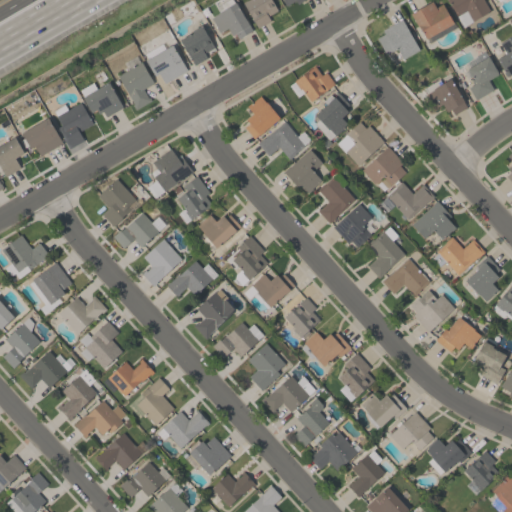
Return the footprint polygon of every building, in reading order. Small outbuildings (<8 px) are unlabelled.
[(218,32),(210,17),(217,13),(217,12),(218,11),(214,6),(224,0),(231,0),(233,2),(235,1),(252,30),(237,38),(234,33),(231,35),(226,27),(218,32)] [(270,0),(276,10),(266,16),(269,20),(257,28),(241,2),(244,0),(270,0)] [(305,0),(283,0),(288,9),(305,0)] [(482,0),(489,10),(462,26),(446,0),(482,0)] [(435,8),(441,4),(454,28),(428,42),(418,25),(417,26),(409,13),(431,1),(435,8)] [(419,49),(402,59),(395,48),(385,54),(376,38),(383,34),(381,29),(400,18),(419,49)] [(193,64),(178,39),(191,31),(191,30),(200,25),(213,47),(203,52),(206,57),(193,64)] [(511,70),(505,75),(495,58),(505,53),(499,42),(511,34),(511,70)] [(158,73),(154,75),(145,59),(171,44),(186,70),(163,83),(158,73)] [(498,73),(486,80),(492,89),(475,99),(467,87),(474,83),(466,69),(487,56),(498,73)] [(116,74),(140,61),(152,83),(144,87),(147,91),(148,91),(150,95),(148,96),(151,100),(134,110),(131,104),(132,103),(116,74)] [(292,80),(313,65),(320,75),(325,71),(334,83),(310,101),(300,88),(298,89),(292,80)] [(441,103),(433,108),(425,94),(433,89),(432,88),(449,78),(466,107),(453,115),(450,109),(446,112),(441,103)] [(105,116),(102,111),(98,113),(95,109),(90,112),(81,97),(82,96),(78,90),(92,82),(95,89),(107,82),(121,107),(105,116)] [(345,123),(328,139),(313,123),(316,121),(312,117),(315,115),(313,114),(337,92),(348,104),(344,108),(347,111),(340,117),(345,123)] [(252,113),(246,106),(259,95),(264,101),(265,101),(279,118),(258,134),(257,134),(253,137),(243,126),(248,122),(245,119),(252,113)] [(57,127),(61,125),(52,109),(63,103),(66,109),(79,101),(91,123),(78,131),(83,140),(68,148),(62,137),(63,137),(57,127)] [(20,132),(47,117),(61,142),(39,155),(35,148),(40,145),(39,142),(29,148),(20,132)] [(303,145),(293,153),(294,154),(288,159),(277,146),(266,155),(256,143),(262,138),(283,121),(303,145)] [(335,143),(345,134),(344,133),(358,121),(364,128),(367,125),(382,141),(356,165),(344,152),(343,152),(335,143)] [(14,157),(20,167),(4,176),(0,168),(0,143),(13,136),(22,152),(14,157)] [(373,183),(360,170),(386,146),(402,162),(398,165),(404,172),(390,185),(389,184),(382,191),(374,182),(373,183)] [(191,171),(163,191),(152,176),(158,171),(150,161),(169,148),(178,160),(181,157),(191,171)] [(282,171),(286,168),(287,169),(308,149),(320,162),(311,170),(320,180),(311,188),(311,189),(307,193),(298,183),(295,185),(282,171)] [(511,184),(511,152),(504,160),(511,166),(503,175),(511,184)] [(328,222),(318,211),(329,201),(317,189),(332,176),(337,172),(346,182),(341,186),(353,199),(328,222)] [(204,195),(211,205),(190,220),(184,211),(185,210),(176,198),(186,190),(182,185),(196,175),(208,192),(204,195)] [(96,195),(115,178),(134,199),(126,206),(129,209),(122,215),(123,217),(112,227),(100,213),(107,207),(96,195)] [(407,219),(385,195),(400,181),(411,193),(421,183),(433,196),(428,201),(427,200),(407,219)] [(440,238),(432,229),(423,237),(411,224),(432,204),(431,203),(435,200),(450,216),(447,219),(455,227),(450,231),(449,230),(440,238)] [(331,227),(357,203),(370,217),(361,224),(370,234),(356,247),(350,241),(346,244),(331,227)] [(132,238),(122,248),(111,236),(120,228),(121,229),(141,212),(149,222),(156,216),(164,225),(139,246),(132,238)] [(208,213),(215,221),(221,215),(223,218),(228,214),(239,226),(215,247),(211,243),(207,247),(200,240),(205,236),(196,225),(204,218),(203,217),(208,213)] [(378,277),(367,265),(377,256),(366,243),(371,239),(372,239),(382,230),(382,231),(388,226),(396,235),(390,240),(402,253),(382,271),(383,272),(378,277)] [(38,242),(47,255),(31,266),(32,267),(17,278),(13,273),(9,276),(3,267),(10,262),(0,249),(20,234),(30,248),(38,242)] [(142,256),(162,238),(162,239),(168,234),(176,242),(170,248),(180,259),(155,281),(156,282),(152,286),(140,273),(144,270),(145,271),(150,266),(142,256)] [(262,251),(259,254),(266,262),(241,285),(234,277),(235,273),(240,269),(231,259),(240,251),(236,247),(248,235),(262,251)] [(461,247),(471,238),(483,251),(477,257),(476,256),(456,274),(444,260),(438,266),(430,258),(436,252),(435,251),(444,242),(444,241),(450,235),(461,247)] [(497,276),(490,283),(497,290),(485,301),(478,293),(477,294),(463,280),(477,267),(475,265),(486,255),(499,269),(494,273),(497,276)] [(428,281),(418,289),(419,290),(413,296),(402,284),(392,293),(380,281),(406,257),(428,281)] [(165,285),(193,259),(201,267),(206,263),(216,274),(193,294),(186,286),(175,295),(165,285)] [(31,279),(54,261),(70,282),(60,289),(63,293),(49,304),(31,279)] [(293,285),(269,307),(255,292),(248,299),(241,292),(262,273),(268,280),(275,274),(279,279),(284,275),(293,285)] [(511,317),(502,309),(501,311),(492,304),(509,283),(511,285),(511,317)] [(194,307),(213,290),(214,291),(218,288),(226,297),(224,299),(233,309),(231,310),(231,311),(223,319),(224,319),(206,335),(208,337),(204,340),(192,326),(202,317),(194,307)] [(453,308),(427,331),(412,315),(416,312),(409,305),(423,293),(422,292),(426,288),(435,298),(440,294),(453,308)] [(105,309),(102,312),(100,311),(76,333),(57,313),(75,297),(83,306),(91,299),(89,297),(92,295),(105,309)] [(282,316),(304,296),(315,308),(311,311),(318,319),(299,337),(292,329),(293,328),(282,316)] [(0,328),(0,302),(13,316),(0,328)] [(469,347),(462,341),(456,348),(453,345),(448,351),(433,339),(443,327),(446,329),(457,315),(474,329),(473,330),(479,335),(469,347)] [(3,339),(27,317),(32,323),(29,331),(39,341),(18,360),(19,362),(12,368),(0,356),(11,347),(3,339)] [(120,351),(102,367),(91,356),(86,360),(79,352),(84,347),(83,347),(84,346),(78,339),(85,333),(89,336),(106,320),(117,332),(109,339),(120,351)] [(211,345),(222,335),(223,336),(240,321),(246,328),(251,323),(262,335),(239,356),(231,347),(221,357),(211,345)] [(322,366),(313,356),(310,358),(309,356),(308,357),(299,348),(303,344),(302,342),(314,331),(321,339),(328,333),(330,336),(335,331),(349,347),(338,356),(336,354),(322,366)] [(482,365),(472,359),(482,340),(491,345),(490,347),(504,355),(498,366),(503,369),(495,384),(476,374),(482,365)] [(246,359),(265,342),(284,363),(275,370),(278,374),(260,390),(248,376),(255,369),(246,359)] [(30,389),(17,375),(22,371),(23,372),(47,350),(66,370),(48,387),(39,378),(32,385),(33,386),(30,389)] [(354,397),(347,390),(348,388),(337,376),(346,368),(342,363),(355,352),(369,368),(365,371),(373,380),(354,397)] [(153,372),(150,374),(149,373),(139,381),(122,395),(116,387),(111,391),(102,381),(106,377),(124,361),(131,370),(139,362),(137,360),(140,358),(153,372)] [(68,420),(55,406),(59,403),(61,404),(67,399),(59,390),(84,368),(93,379),(88,385),(94,393),(78,407),(79,408),(70,416),(71,417),(68,420)] [(511,398),(507,395),(509,392),(498,385),(501,380),(502,381),(508,370),(511,372),(511,398)] [(272,413),(260,399),(264,395),(265,396),(289,374),(295,380),(302,375),(315,389),(290,412),(281,402),(274,408),(275,410),(272,413)] [(160,395),(172,408),(154,424),(135,404),(142,396),(139,393),(157,377),(168,388),(160,395)] [(405,408),(393,419),(390,416),(378,427),(364,411),(365,410),(359,404),(371,393),(377,400),(384,394),(386,396),(391,392),(405,408)] [(302,425),(295,418),(310,404),(308,402),(314,397),(320,403),(321,408),(318,411),(328,422),(309,439),(310,440),(301,448),(290,436),(302,425)] [(71,423),(73,421),(74,422),(86,412),(86,413),(102,399),(110,409),(116,405),(124,414),(119,419),(121,422),(109,432),(106,429),(100,434),(93,426),(85,433),(87,434),(84,437),(71,423)] [(208,423),(205,425),(204,424),(179,447),(160,427),(178,410),(187,419),(195,412),(193,411),(195,409),(208,423)] [(418,450),(409,440),(401,448),(388,435),(414,411),(429,427),(426,430),(432,437),(418,450)] [(114,460),(106,467),(107,468),(105,470),(92,456),(95,454),(95,455),(122,431),(141,452),(122,469),(114,460)] [(335,470),(327,461),(319,469),(309,458),(320,447),(318,444),(330,433),(332,435),(337,431),(356,451),(335,470)] [(187,452),(188,451),(186,449),(196,439),(198,442),(201,440),(204,443),(212,436),(229,455),(208,475),(197,464),(193,468),(184,457),(188,453),(187,452)] [(443,444),(449,438),(453,442),(457,438),(468,450),(467,455),(459,462),(456,459),(443,471),(442,470),(438,474),(426,461),(431,457),(423,449),(437,437),(443,444)] [(350,467),(365,453),(366,455),(372,450),(380,459),(375,463),(383,472),(360,493),(361,494),(357,497),(346,485),(349,482),(350,483),(357,476),(350,467)] [(473,495),(464,484),(470,479),(462,470),(484,451),(493,461),(490,464),(497,472),(490,478),(491,479),(473,495)] [(24,467),(1,487),(0,485),(0,455),(5,461),(13,454),(24,467)] [(146,495),(139,486),(129,496),(119,485),(130,475),(130,476),(147,461),(164,479),(146,495)] [(233,481),(241,474),(239,472),(241,470),(254,484),(252,486),(250,484),(227,505),(210,487),(226,473),(233,481)] [(511,511),(503,511),(501,510),(498,511),(489,502),(494,497),(495,497),(496,496),(490,490),(510,470),(511,472),(511,511)] [(32,511),(22,511),(9,498),(30,479),(29,478),(36,471),(47,483),(37,492),(45,500),(32,511)] [(180,511),(186,507),(175,495),(181,489),(174,481),(147,505),(153,511),(180,511)] [(241,511),(265,490),(265,489),(269,485),(280,496),(271,504),(278,511),(241,511)] [(370,511),(365,506),(386,486),(407,508),(403,511),(370,511)]
